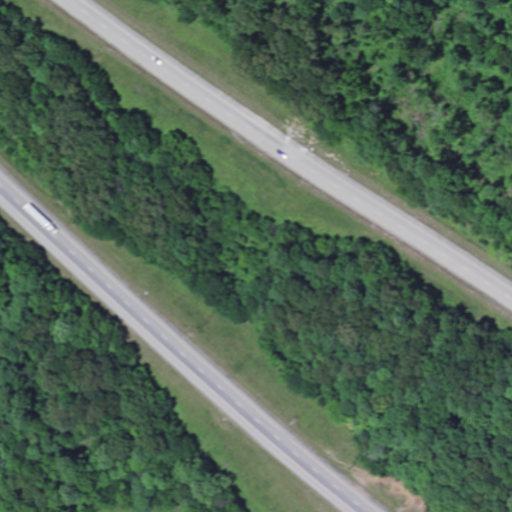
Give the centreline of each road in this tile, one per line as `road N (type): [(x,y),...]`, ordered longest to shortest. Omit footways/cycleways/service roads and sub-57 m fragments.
road 1 (motorway): [(511,304),(66,0)]
road 2 (motorway): [(0,185),(363,511)]
